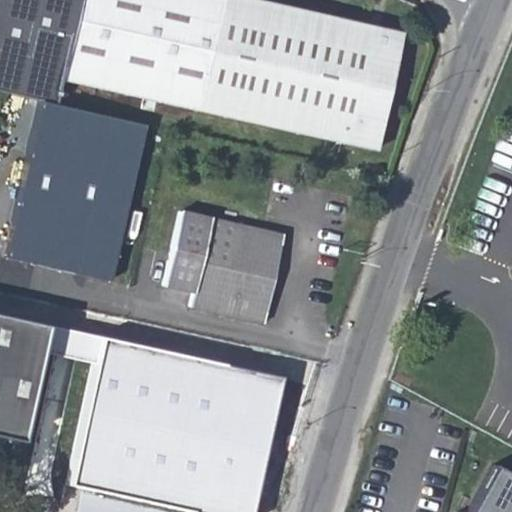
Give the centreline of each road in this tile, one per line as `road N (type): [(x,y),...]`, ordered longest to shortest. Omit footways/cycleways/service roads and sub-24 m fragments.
road 1 (residential): [(317,511),(374,316),(494,0)]
road 2 (unknown): [(0,294),(363,353)]
